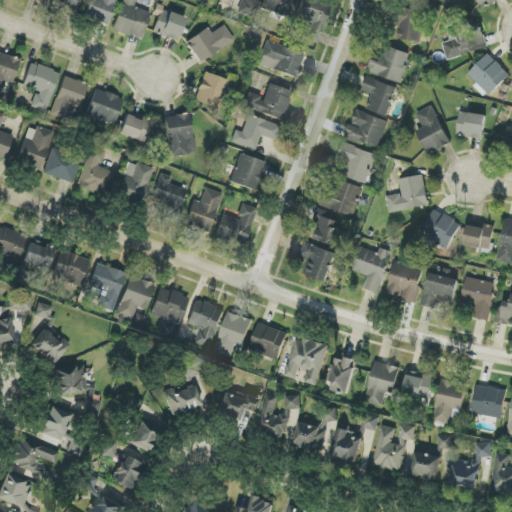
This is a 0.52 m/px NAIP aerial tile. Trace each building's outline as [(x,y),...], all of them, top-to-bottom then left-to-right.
[(48,0),(47,6),(75,15),(79,0),(48,0)] [(117,0),(86,0),(85,4),(89,5),(85,16),(108,24),(117,0)] [(150,12),(135,7),(137,0),(122,0),(112,29),(141,39),(150,12)] [(254,18),(258,0),(240,0),(237,13),(254,18)] [(295,0),(263,0),(261,9),(289,18),(295,0)] [(301,0),(295,18),(309,23),(304,39),(318,44),(332,6),(315,0),(301,0)] [(497,0),(476,0),(483,9),(497,0)] [(186,18),(161,9),(153,32),(177,42),(186,18)] [(422,42),(423,11),(401,9),(399,40),(422,42)] [(211,34),(207,28),(186,42),(200,63),(234,40),(224,25),(211,34)] [(304,53),(266,41),(258,66),(296,78),(304,53)] [(411,54),(387,47),(382,63),(371,59),(367,72),(401,83),(411,54)] [(11,85),(20,60),(0,53),(0,90),(3,82),(11,85)] [(468,75),(491,96),(511,75),(488,54),(468,75)] [(58,72),(29,63),(23,87),(36,90),(31,107),(47,111),(58,72)] [(195,102),(220,109),(228,80),(203,73),(195,102)] [(87,84),(63,76),(51,114),(69,119),(72,107),(79,109),(87,84)] [(399,88),(367,77),(362,91),(372,95),(367,109),(389,117),(399,88)] [(243,108),(283,120),(292,92),(268,85),(264,98),(248,93),(243,108)] [(123,98),(93,89),(86,116),(116,124),(123,98)] [(417,131),(429,155),(452,144),(433,106),(417,114),(424,128),(417,131)] [(381,149),(388,120),(354,111),(347,140),(381,149)] [(484,139),(486,115),(460,112),(458,136),(484,139)] [(0,157),(5,159),(13,135),(0,131),(0,127),(4,114),(0,113),(0,157)] [(119,134),(145,142),(151,122),(126,114),(119,134)] [(170,157),(194,154),(190,114),(166,116),(170,157)] [(276,141),(280,125),(247,116),(243,133),(235,130),(231,143),(256,149),(259,136),(276,141)] [(54,134),(30,125),(16,160),(40,169),(54,134)] [(511,127),(509,126),(501,151),(511,154),(511,127)] [(376,153),(342,144),(338,160),(347,162),(343,177),(368,183),(376,153)] [(113,172),(99,167),(105,151),(91,146),(77,185),(105,196),(113,172)] [(72,185),(83,159),(54,147),(43,173),(72,185)] [(266,163),(240,154),(230,182),(255,191),(266,163)] [(142,203),(152,169),(129,162),(119,196),(142,203)] [(170,185),(172,177),(160,174),(152,201),(181,209),(187,190),(170,185)] [(400,179),(402,194),(388,196),(389,212),(429,207),(425,176),(400,179)] [(363,188),(339,180),(335,194),(325,191),(321,206),(354,217),(363,188)] [(193,200),(185,224),(208,232),(222,194),(205,188),(200,203),(193,200)] [(221,215),(215,238),(245,246),(255,208),(242,204),(238,219),(221,215)] [(462,224),(434,209),(420,236),(448,251),(462,224)] [(336,228),(339,218),(318,210),(314,221),(320,223),(315,239),(341,248),(347,232),(336,228)] [(511,220),(506,220),(498,261),(511,263),(511,220)] [(495,229),(469,224),(464,245),(491,250),(495,229)] [(24,235),(0,227),(0,253),(2,255),(0,259),(0,270),(12,274),(24,235)] [(55,247),(29,240),(23,264),(49,271),(55,247)] [(335,251),(305,244),(303,257),(308,259),(304,276),(329,282),(335,251)] [(380,293),(391,251),(380,249),(379,253),(360,248),(354,272),(368,275),(364,289),(380,293)] [(89,260),(61,250),(51,277),(80,287),(89,260)] [(418,302),(424,267),(394,262),(388,297),(418,302)] [(97,308),(115,312),(124,271),(95,265),(90,287),(101,290),(97,308)] [(438,310),(439,302),(453,305),(459,279),(429,273),(422,306),(438,310)] [(153,283),(129,276),(117,315),(132,320),(137,307),(146,309),(153,283)] [(489,321),(497,283),(467,278),(462,304),(478,307),(475,319),(489,321)] [(181,324),(188,296),(158,288),(151,317),(181,324)] [(0,344),(12,344),(9,313),(31,310),(30,297),(22,298),(21,290),(8,292),(9,306),(0,306),(0,344)] [(498,324),(510,325),(511,319),(511,294),(511,302),(500,301),(498,324)] [(195,300),(187,324),(200,328),(196,343),(212,348),(224,309),(195,300)] [(54,307),(38,303),(34,317),(51,321),(54,307)] [(243,348),(253,321),(229,312),(218,343),(228,347),(230,343),(243,348)] [(289,334),(259,323),(249,349),(278,361),(289,334)] [(42,328),(30,348),(57,364),(68,345),(42,328)] [(297,338),(286,376),(297,379),(300,368),(308,370),(305,383),(318,386),(329,346),(297,338)] [(333,391),(348,394),(356,362),(335,357),(329,382),(335,383),(333,391)] [(366,404),(383,407),(386,392),(395,394),(400,367),(375,362),(366,404)] [(184,367),(186,379),(200,376),(197,364),(184,367)] [(55,369),(58,394),(88,391),(89,406),(94,405),(92,385),(86,386),(84,367),(55,369)] [(403,393),(429,400),(435,377),(410,370),(403,393)] [(436,421),(451,423),(453,409),(463,411),(467,383),(441,380),(436,421)] [(164,394),(173,416),(202,405),(193,383),(164,394)] [(504,418),(506,390),(476,387),(473,415),(504,418)] [(224,389),(216,415),(239,422),(242,410),(255,413),(259,400),(224,389)] [(278,398),(267,395),(257,432),(284,439),(290,418),(274,413),(278,398)] [(286,409),(301,409),(301,396),(286,396),(286,409)] [(73,416),(52,407),(38,438),(58,446),(63,436),(64,437),(73,416)] [(338,421),(337,408),(322,409),(323,422),(338,421)] [(380,417),(365,414),(360,433),(339,428),(333,456),(358,462),(366,429),(377,432),(380,417)] [(128,443),(149,452),(160,428),(140,418),(128,443)] [(328,430),(300,423),(295,445),(322,452),(328,430)] [(373,467),(401,472),(407,440),(414,441),(417,428),(403,425),(399,444),(393,443),(396,429),(381,426),(373,467)] [(453,450),(453,436),(439,435),(439,449),(453,450)] [(34,472),(39,458),(55,464),(59,452),(20,439),(12,464),(34,472)] [(115,458),(117,444),(104,441),(101,456),(115,458)] [(453,461),(453,487),(481,487),(480,458),(492,458),(492,443),(477,443),(477,461),(453,461)] [(443,457),(417,452),(412,476),(437,482),(443,457)] [(511,455),(496,453),(491,494),(511,496),(511,455)] [(115,458),(120,460),(111,482),(133,491),(144,464),(122,455),(121,457),(116,455),(115,458)] [(56,486),(57,472),(44,472),(44,486),(56,486)] [(0,488),(0,499),(16,505),(14,510),(18,511),(39,511),(24,507),(32,484),(5,474),(0,488)] [(88,511),(120,511),(124,504),(99,492),(88,511)] [(272,511),(275,502),(253,497),(250,509),(239,506),(237,511),(272,511)] [(189,511),(211,511),(201,501),(189,511)]
